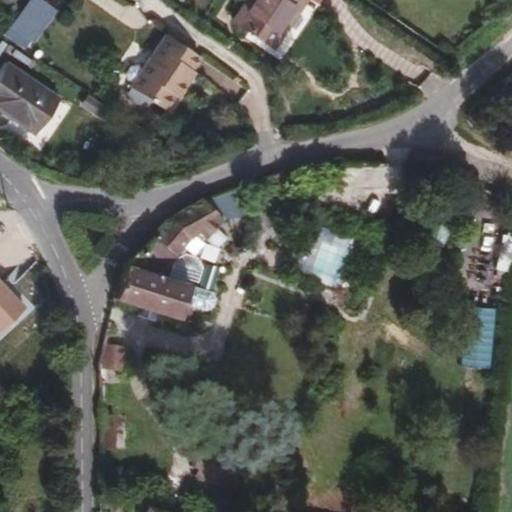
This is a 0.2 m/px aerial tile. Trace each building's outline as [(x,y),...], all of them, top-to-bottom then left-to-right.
[(24,0),(0,34),(0,35),(25,53),(54,11),(38,0),(24,0)] [(273,43),(300,0),(246,0),(235,18),(273,43)] [(179,98),(197,72),(194,69),(201,58),(166,35),(131,87),(166,111),(175,96),(179,98)] [(0,110),(33,133),(58,97),(5,61),(0,69),(0,110)] [(214,223),(196,201),(174,218),(190,236),(198,245),(214,223)] [(156,280),(190,236),(174,218),(164,225),(121,272),(108,304),(174,325),(187,288),(158,281),(156,280)] [(215,271),(217,256),(205,255),(203,269),(215,271)] [(111,374),(117,341),(101,338),(96,368),(94,371),(111,374)]
